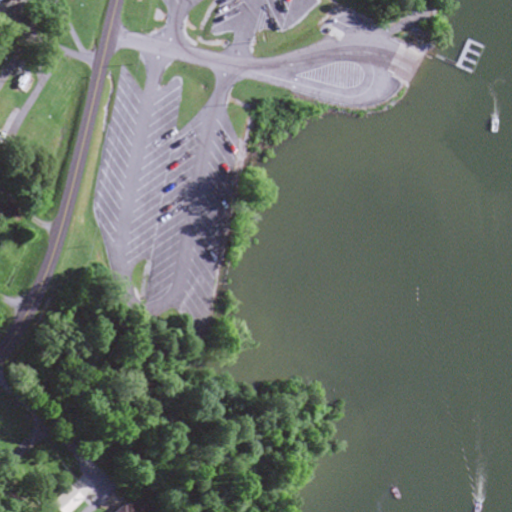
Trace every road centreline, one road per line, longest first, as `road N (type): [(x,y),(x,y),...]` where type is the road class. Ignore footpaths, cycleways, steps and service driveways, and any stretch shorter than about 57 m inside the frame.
road 1 (tertiary): [(115,0),(54,239),(32,297),(0,346)]
road 2 (residential): [(228,67),(362,97),(386,74),(382,56),(368,49),(228,67)]
road 3 (residential): [(0,385),(110,490),(85,511)]
road 4 (residential): [(228,67),(106,39)]
